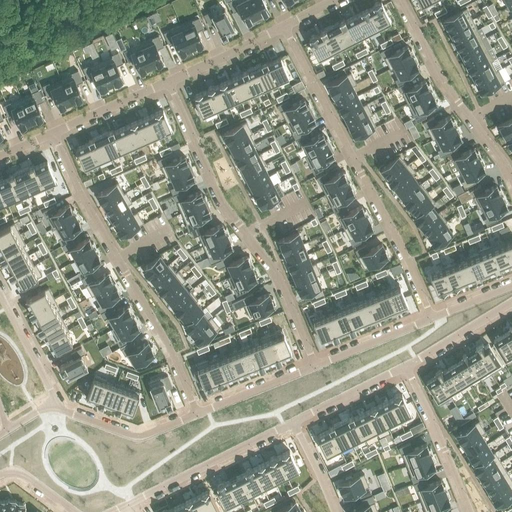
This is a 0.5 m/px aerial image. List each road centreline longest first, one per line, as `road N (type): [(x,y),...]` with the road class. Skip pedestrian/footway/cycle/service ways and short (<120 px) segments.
road 1 (residential): [(285,27),(433,320)]
road 2 (residential): [(168,84),(220,198),(275,272),(314,368)]
road 3 (residential): [(52,135),(174,358),(194,417)]
road 4 (residential): [(400,0),(446,92),(511,178)]
road 5 (residential): [(113,511),(298,421)]
road 6 (residential): [(469,511),(404,367)]
road 7 (residential): [(59,406),(141,437),(194,417)]
road 8 (residential): [(285,27),(168,84)]
road 9 (residential): [(0,290),(59,406)]
road 10 (residential): [(194,417),(314,368)]
road 11 (residential): [(314,368),(433,320)]
road 12 (residential): [(168,84),(52,135)]
road 13 (residential): [(404,367),(511,302)]
